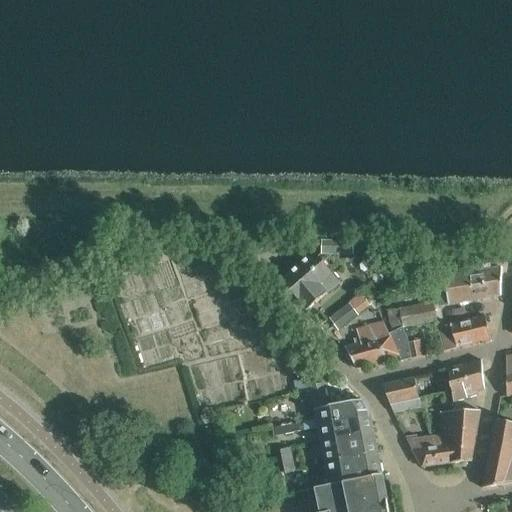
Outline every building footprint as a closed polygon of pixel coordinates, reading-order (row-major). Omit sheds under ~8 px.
[(354,242),(322,241),(321,254),(353,255),(354,242)] [(300,302),(307,311),(327,293),(340,282),(332,274),(333,273),(314,252),(281,281),(299,302),(300,302)] [(438,306),(501,296),(502,268),(443,277),(445,286),(435,287),(438,306)] [(359,296),(349,303),(354,309),(364,302),(359,296)] [(354,309),(349,303),(329,319),(334,325),(354,309)] [(392,332),(395,331),(402,328),(436,321),(433,303),(388,311),(392,332)] [(444,352),(491,340),(485,317),(439,328),(444,352)] [(383,322),(367,326),(385,361),(399,357),(394,345),(400,342),(395,331),(392,332),(389,334),(383,322)] [(385,361),(367,326),(356,330),(359,338),(354,340),(355,345),(345,348),(356,368),(385,361)] [(400,362),(411,359),(408,344),(406,338),(402,328),(395,331),(400,342),(394,345),(399,357),(400,362)] [(418,341),(408,344),(411,359),(422,357),(418,341)] [(449,369),(439,372),(441,377),(450,375),(453,403),(477,396),(477,391),(485,388),(482,360),(449,369)] [(296,393),(310,390),(309,386),(310,386),(308,378),(293,382),(296,393)] [(385,385),(383,389),(390,405),(405,402),(419,399),(414,379),(385,385)] [(323,383),(311,385),(310,385),(314,405),(326,403),(323,383)] [(419,400),(419,399),(405,402),(407,411),(421,408),(420,400),(419,400)] [(370,411),(363,401),(315,410),(317,420),(303,423),(305,430),(371,418),(370,411)] [(407,411),(405,402),(390,405),(393,414),(407,411)] [(452,464),(473,461),(481,410),(441,412),(442,435),(437,436),(438,445),(440,447),(452,446),(451,463),(452,463),(452,464)] [(371,418),(305,430),(306,436),(324,433),(323,431),(327,430),(328,439),(373,431),(371,418)] [(511,422),(496,420),(482,489),(511,483),(511,422)] [(283,426),(285,434),(301,431),(299,423),(283,426)] [(373,431),(328,439),(321,440),(321,442),(307,444),(308,452),(323,449),(325,463),(378,453),(373,431)] [(405,437),(407,440),(423,467),(451,463),(452,446),(440,447),(438,445),(437,436),(418,438),(416,435),(405,437)] [(280,450),(281,455),(284,473),(294,471),(290,448),(280,450)] [(378,453),(325,463),(330,485),(382,476),(378,453)] [(382,476),(330,485),(330,486),(315,489),(319,511),(390,511),(388,504),(387,504),(382,476)]
